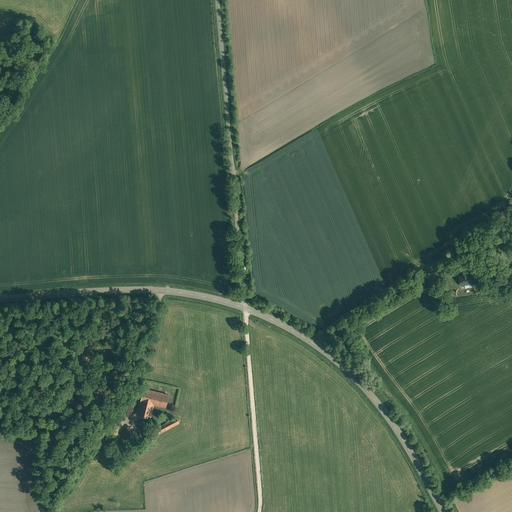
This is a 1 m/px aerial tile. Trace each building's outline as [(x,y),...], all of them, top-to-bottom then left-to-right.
[(467,274),(463,275),(463,276),(459,277),(461,285),(472,283),(472,280),(470,274),(468,275),(467,274)] [(154,391),(143,389),(137,414),(150,417),(154,404),(151,403),(154,391)] [(169,395),(154,391),(151,403),(154,404),(166,407),(169,395)] [(116,436),(122,407),(113,405),(106,434),(116,436)] [(176,417),(154,429),(157,434),(179,423),(176,417)] [(148,419),(140,422),(146,437),(155,434),(148,419)] [(121,452),(115,439),(111,441),(116,454),(121,452)] [(110,446),(103,442),(100,447),(107,451),(110,446)]
